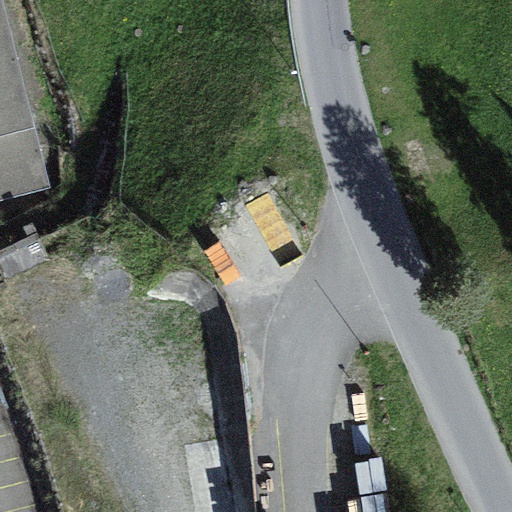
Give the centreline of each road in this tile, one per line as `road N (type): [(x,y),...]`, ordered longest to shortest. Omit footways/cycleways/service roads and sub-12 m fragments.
road 1 (unclassified): [(318,0),(341,137),(506,511)]
road 2 (unknown): [(380,225),(332,345),(320,400),(333,511)]
